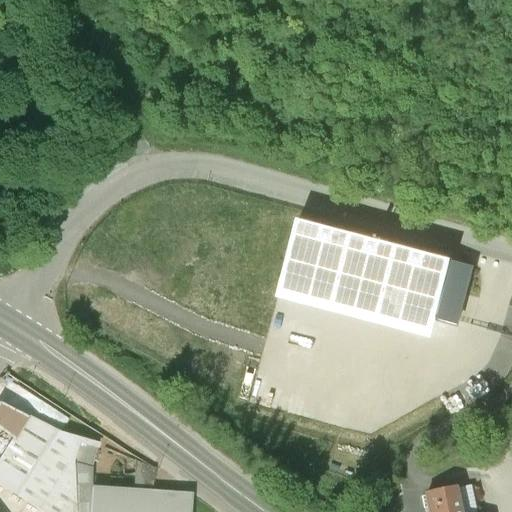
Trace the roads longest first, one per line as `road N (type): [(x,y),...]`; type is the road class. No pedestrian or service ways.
road 1 (tertiary): [(6,324),(73,221),(123,180),(153,169),(237,176),(511,250)]
road 2 (secondary): [(264,511),(6,324)]
road 3 (track): [(153,169),(72,0)]
